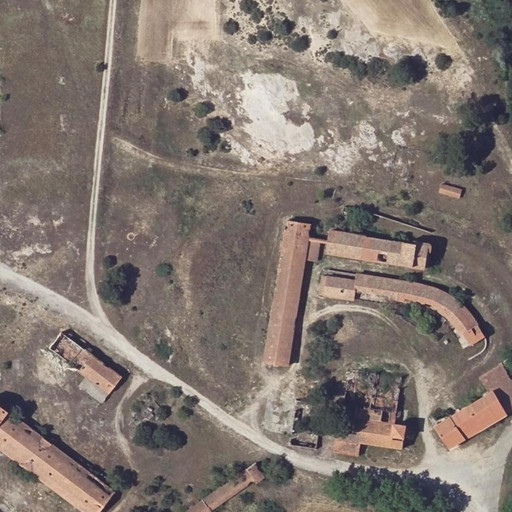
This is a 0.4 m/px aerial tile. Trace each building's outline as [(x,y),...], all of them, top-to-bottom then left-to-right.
[(461,189),(441,185),(439,194),(459,199),(461,189)] [(349,209),(343,208),(340,224),(344,225),(345,220),(347,220),(349,209)] [(310,226),(285,221),(263,362),(289,366),(305,260),(317,262),(320,243),(308,240),(310,226)] [(428,246),(329,229),(326,252),(424,269),(428,246)] [(323,296),(326,275),(321,274),(318,295),(323,296)] [(350,279),(326,275),(323,296),(346,299),(350,279)] [(358,275),(358,280),(404,287),(418,290),(427,293),(432,295),(441,299),(448,303),(453,307),(458,311),(462,316),(466,320),(469,324),(473,329),(476,334),(479,339),(483,336),(480,330),(473,321),(469,315),(455,301),(445,295),(438,291),(433,289),(427,288),(421,286),(415,284),(358,275)] [(358,280),(350,279),(346,299),(354,301),(356,295),(358,280)] [(404,287),(358,280),(356,295),(385,299),(406,303),(415,304),(420,306),(427,308),(438,313),(441,315),(449,322),(457,332),(461,338),(466,346),(479,339),(476,334),(473,329),(469,324),(466,320),(462,316),(458,311),(453,307),(448,303),(441,299),(432,295),(427,293),(418,290),(404,287)] [(47,348),(84,377),(107,394),(120,377),(61,331),(47,348)] [(511,410),(511,382),(500,364),(479,376),(487,392),(434,425),(450,448),(511,410)] [(402,378),(349,368),(342,416),(338,416),(332,453),(358,456),(360,443),(415,451),(417,436),(405,434),(406,425),(394,423),(402,378)] [(107,394),(84,377),(78,385),(101,403),(107,394)] [(98,511),(113,492),(0,407),(0,451),(81,511),(98,511)] [(265,478),(254,463),(184,511),(210,511),(254,481),(256,484),(265,478)]
